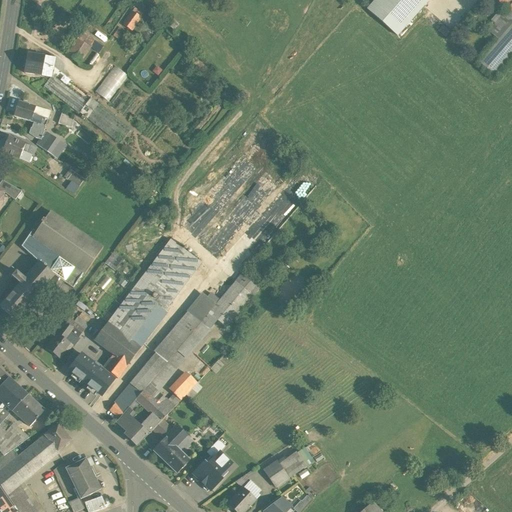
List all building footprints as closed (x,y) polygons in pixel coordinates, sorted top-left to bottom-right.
[(375,0),(367,9),(397,36),(428,0),(375,0)] [(511,12),(508,9),(488,31),(498,40),(511,24),(511,12)] [(139,23),(130,18),(124,28),(132,33),(139,23)] [(511,24),(498,40),(478,63),(494,76),(511,54),(511,24)] [(94,42),(82,34),(77,41),(89,49),(94,42)] [(89,49),(77,41),(66,57),(78,65),(89,49)] [(44,56),(28,53),(25,73),(40,76),(42,69),(44,56)] [(55,58),(44,56),(42,69),(52,71),(55,58)] [(128,77),(114,66),(95,91),(109,101),(128,77)] [(52,71),(42,69),(40,76),(51,77),(52,71)] [(91,97),(59,73),(55,79),(80,98),(87,103),(91,97)] [(80,98),(55,79),(51,84),(76,103),(80,98)] [(76,103),(51,84),(47,90),(72,109),(76,103)] [(120,144),(132,130),(91,97),(87,103),(80,98),(76,103),(72,109),(78,113),(80,112),(120,144)] [(36,108),(20,103),(16,117),(32,123),(46,127),(48,120),(34,115),(36,108)] [(50,113),(36,108),(34,115),(48,120),(50,113)] [(72,122),(62,113),(58,126),(70,129),(72,122)] [(46,127),(32,123),(29,135),(35,139),(39,140),(41,141),(44,132),(46,127)] [(60,143),(44,132),(41,141),(39,140),(35,146),(50,157),(60,143)] [(214,145),(221,152),(232,141),(225,134),(214,145)] [(25,145),(9,139),(3,153),(20,160),(25,145)] [(60,143),(50,157),(55,160),(65,146),(60,143)] [(25,145),(20,160),(27,164),(31,156),(26,154),(29,147),(25,145)] [(84,180),(70,170),(65,177),(73,182),(67,191),(74,195),(84,180)] [(21,192),(1,182),(0,183),(0,189),(3,192),(3,193),(14,202),(21,192)] [(37,232),(33,229),(21,246),(39,261),(55,275),(51,279),(62,286),(65,282),(74,287),(84,272),(86,273),(103,248),(50,212),(44,221),(42,219),(40,223),(42,224),(37,232)] [(170,241),(107,324),(140,350),(167,314),(164,312),(145,298),(182,250),(170,241)] [(182,250),(145,298),(164,312),(201,264),(182,250)] [(115,251),(105,265),(114,272),(125,259),(115,251)] [(20,283),(0,305),(0,306),(15,320),(51,279),(55,275),(39,261),(25,278),(17,271),(12,276),(20,283)] [(158,375),(165,381),(217,320),(226,328),(260,287),(244,273),(216,307),(200,324),(158,375)] [(186,313),(200,324),(216,307),(201,295),(186,313)] [(186,313),(153,353),(155,354),(166,364),(200,324),(186,313)] [(68,318),(62,325),(68,330),(76,336),(82,329),(68,318)] [(107,324),(94,341),(102,347),(114,357),(126,367),(140,350),(107,324)] [(62,325),(56,334),(61,338),(68,330),(62,325)] [(56,334),(45,346),(59,357),(65,350),(70,345),(61,338),(56,334)] [(197,357),(210,370),(224,355),(210,343),(197,357)] [(83,354),(69,371),(101,397),(114,380),(83,354)] [(155,354),(114,404),(125,412),(135,400),(145,389),(148,385),(158,375),(166,364),(155,354)] [(126,367),(114,357),(105,369),(107,370),(106,372),(116,380),(126,367)] [(0,370),(0,400),(13,412),(27,395),(0,370)] [(160,397),(173,409),(196,384),(184,372),(160,397)] [(158,375),(148,385),(156,390),(165,381),(158,375)] [(145,389),(135,400),(141,406),(146,410),(156,397),(145,389)] [(27,395),(13,412),(24,421),(30,427),(45,412),(27,395)] [(160,397),(158,395),(156,397),(146,410),(151,415),(159,423),(160,422),(173,409),(160,397)] [(0,400),(0,420),(3,423),(13,412),(0,400)] [(125,412),(123,414),(129,420),(141,406),(135,400),(125,412)] [(125,412),(114,404),(109,411),(119,419),(123,414),(125,412)] [(0,438),(0,450),(4,456),(12,450),(30,437),(19,427),(24,421),(13,412),(3,423),(0,426),(0,427),(6,432),(0,438)] [(138,429),(129,420),(123,414),(119,419),(117,421),(128,432),(125,435),(137,447),(146,437),(138,429)] [(151,415),(138,429),(146,437),(152,431),(159,423),(151,415)] [(159,423),(152,431),(163,441),(165,438),(171,432),(160,422),(159,423)] [(58,425),(44,436),(44,437),(55,450),(57,452),(70,441),(58,425)] [(171,432),(165,438),(176,449),(187,437),(176,427),(171,432)] [(44,437),(18,458),(12,450),(4,456),(0,458),(0,487),(1,488),(3,492),(16,482),(19,479),(55,450),(44,437)] [(152,452),(165,464),(176,475),(188,461),(176,449),(165,438),(163,441),(152,452)] [(226,448),(218,440),(206,453),(210,457),(216,451),(219,454),(226,448)] [(278,465),(288,479),(313,462),(311,459),(314,457),(307,447),(296,455),(295,453),(278,465)] [(55,450),(19,479),(22,485),(59,455),(57,452),(55,450)] [(193,474),(211,491),(228,473),(225,470),(231,465),(219,454),(216,451),(210,457),(193,474)] [(318,464),(324,460),(320,455),(314,459),(318,464)] [(87,460),(68,469),(81,498),(80,499),(81,501),(102,491),(87,460)] [(288,479),(276,463),(264,472),(275,488),(288,479)] [(250,482),(244,476),(233,483),(241,490),(242,490),(243,490),(250,482)] [(38,511),(22,485),(19,479),(16,482),(33,511),(38,511)] [(33,511),(16,482),(3,492),(16,511),(33,511)] [(1,488),(0,488),(0,511),(16,511),(3,492),(1,488)] [(243,490),(242,490),(241,490),(227,505),(234,511),(244,511),(254,501),(243,490)] [(300,501),(293,509),(296,511),(300,511),(312,500),(307,496),(302,502),(300,501)] [(85,503),(88,511),(93,511),(105,508),(101,497),(85,503)] [(280,498),(262,511),(285,511),(290,507),(280,499),(280,498)] [(80,499),(69,504),(72,511),(78,511),(85,509),(81,501),(80,499)] [(379,511),(371,503),(361,511),(379,511)]
